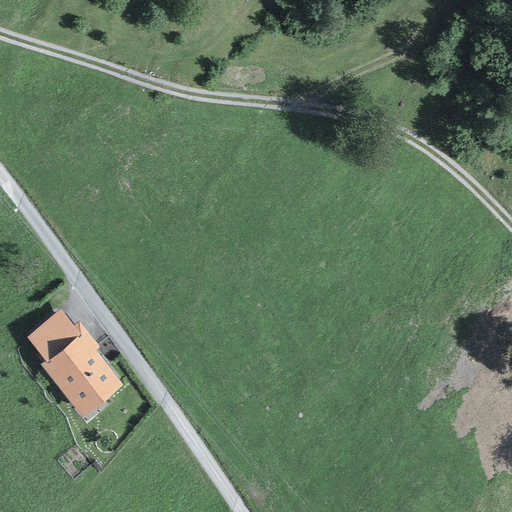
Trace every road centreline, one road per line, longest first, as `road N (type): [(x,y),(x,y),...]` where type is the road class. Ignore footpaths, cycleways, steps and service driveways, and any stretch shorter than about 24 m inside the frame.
road 1 (track): [(0,30),(194,93),(376,116),(435,147),(511,221)]
road 2 (track): [(0,173),(243,511)]
road 3 (track): [(308,103),(389,64),(462,0)]
